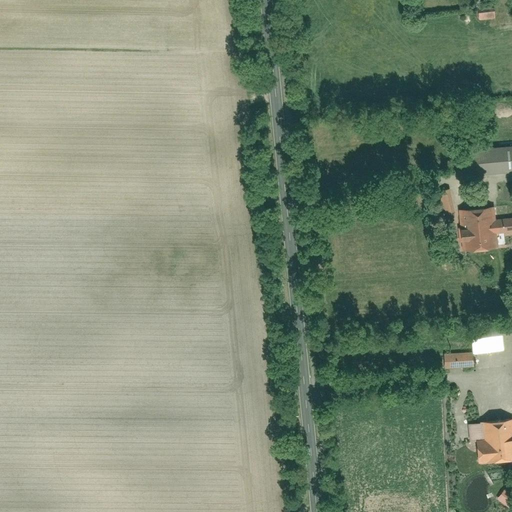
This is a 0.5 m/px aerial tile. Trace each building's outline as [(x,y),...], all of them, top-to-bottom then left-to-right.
[(497,18),(496,9),(480,11),(480,19),(497,18)] [(467,173),(511,169),(511,144),(466,148),(467,173)] [(452,188),(440,189),(443,213),(455,211),(452,188)] [(498,218),(497,205),(462,209),(467,249),(501,245),(500,233),(498,218)] [(511,216),(498,218),(500,233),(511,231),(511,216)] [(501,324),(470,328),(473,353),(504,349),(501,324)] [(443,355),(444,367),(472,367),(472,354),(443,355)] [(511,419),(477,422),(479,465),(511,462),(511,419)] [(511,489),(507,486),(498,498),(511,508),(511,507),(511,489)]
